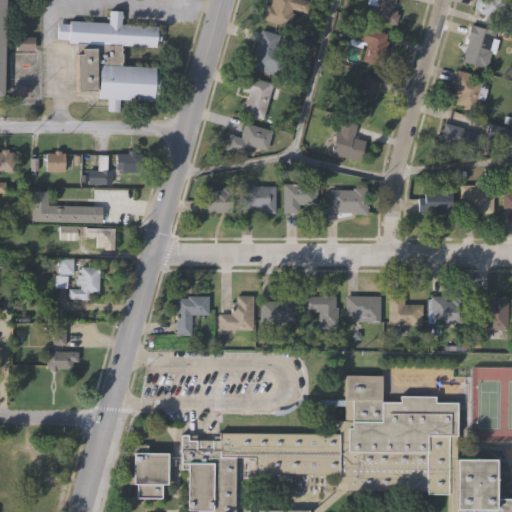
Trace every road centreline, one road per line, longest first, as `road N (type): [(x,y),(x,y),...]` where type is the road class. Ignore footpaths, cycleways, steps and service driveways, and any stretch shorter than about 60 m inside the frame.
road 1 (tertiary): [(223,0),(79,511)]
road 2 (tertiary): [(154,254),(511,256)]
road 3 (residential): [(443,0),(397,170),(394,256)]
road 4 (residential): [(0,126),(187,129)]
